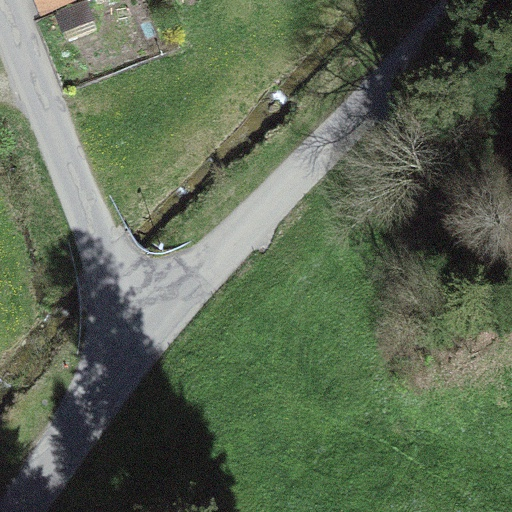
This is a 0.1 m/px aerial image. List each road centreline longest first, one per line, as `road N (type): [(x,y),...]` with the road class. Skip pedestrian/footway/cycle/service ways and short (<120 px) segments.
road 1 (residential): [(472,0),(133,321)]
road 2 (unclassified): [(2,0),(133,321)]
road 3 (residential): [(133,321),(7,511)]
